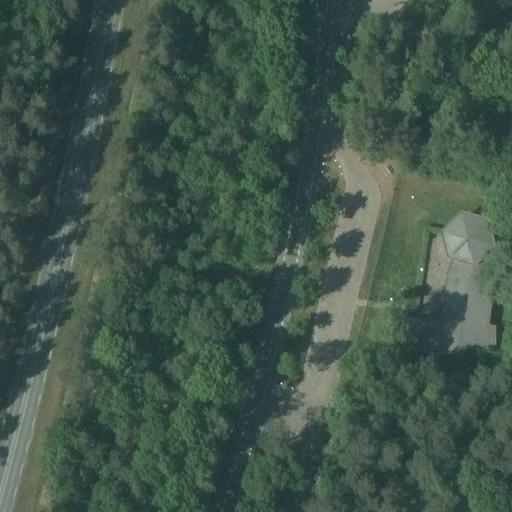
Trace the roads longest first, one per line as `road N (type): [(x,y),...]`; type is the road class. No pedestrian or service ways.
road 1 (primary): [(105,0),(0,484)]
road 2 (unclassified): [(313,417),(363,235),(357,181),(342,165),(313,164)]
road 3 (unclassified): [(253,406),(313,164)]
road 4 (unclassified): [(313,164),(338,0)]
